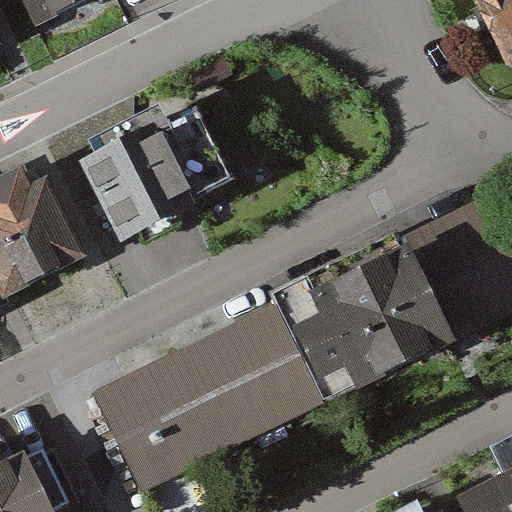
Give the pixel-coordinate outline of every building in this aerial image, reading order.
[(91,0),(24,0),(39,27),(91,0)] [(511,0),(473,0),(511,77),(511,0)] [(202,205),(167,139),(89,180),(125,246),(202,205)] [(87,262),(43,180),(0,202),(0,291),(7,304),(87,262)] [(511,241),(495,208),(96,402),(145,502),(511,323),(511,241)] [(53,511),(26,455),(0,468),(0,511),(53,511)] [(511,511),(511,482),(464,508),(466,511),(511,511)]
